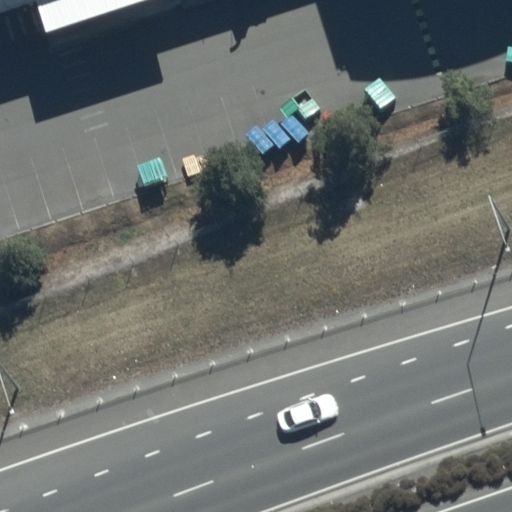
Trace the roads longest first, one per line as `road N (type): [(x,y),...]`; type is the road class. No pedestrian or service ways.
road 1 (trunk): [(26,511),(402,414)]
road 2 (trunk): [(148,511),(402,414)]
